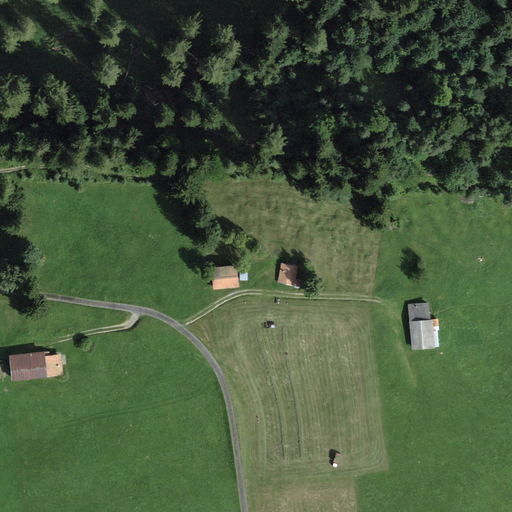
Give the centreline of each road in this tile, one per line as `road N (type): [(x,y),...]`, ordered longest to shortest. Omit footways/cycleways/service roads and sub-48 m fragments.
road 1 (track): [(245,511),(225,391),(210,357),(186,332),(152,313),(0,288)]
road 2 (track): [(177,325),(245,292),(371,298)]
road 3 (track): [(7,350),(122,327),(137,310)]
